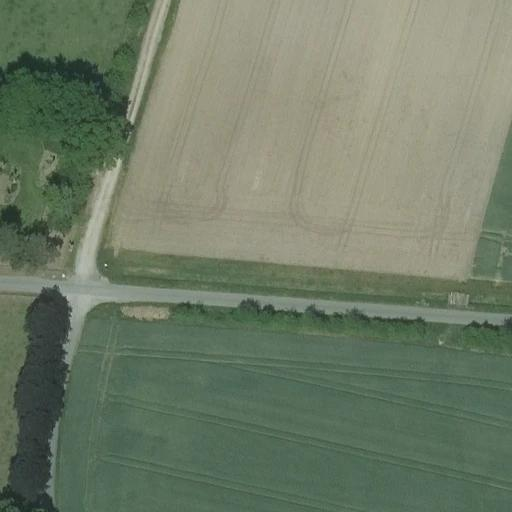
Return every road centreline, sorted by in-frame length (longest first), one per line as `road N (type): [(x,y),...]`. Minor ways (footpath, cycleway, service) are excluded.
road 1 (track): [(149,0),(62,290),(36,511)]
road 2 (unclassified): [(511,318),(0,284)]
